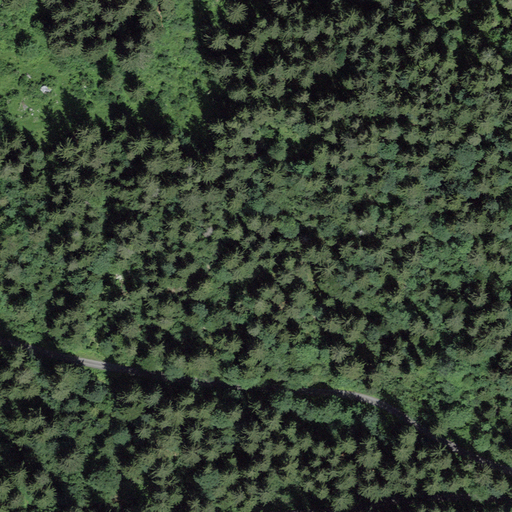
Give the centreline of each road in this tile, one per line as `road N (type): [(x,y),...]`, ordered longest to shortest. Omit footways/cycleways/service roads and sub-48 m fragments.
road 1 (track): [(511,473),(476,464),(365,399),(214,386),(0,344)]
road 2 (track): [(293,511),(388,502),(511,504)]
